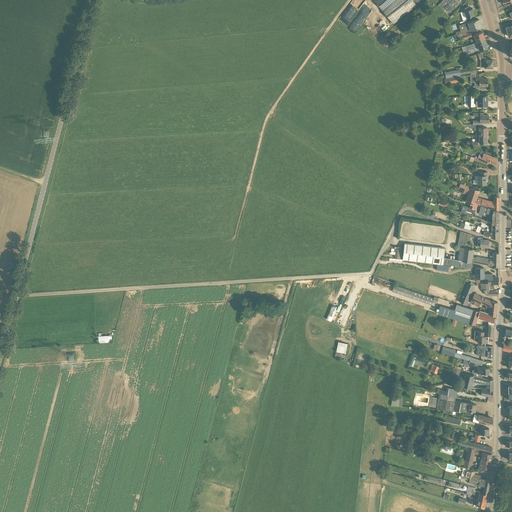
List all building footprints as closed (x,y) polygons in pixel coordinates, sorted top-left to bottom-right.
[(374,0),(393,24),(416,6),(423,0),(374,0)] [(443,0),(438,5),(440,8),(443,11),(445,10),(444,8),(445,7),(450,13),(463,0),(443,0)] [(462,12),(461,12),(463,21),(467,20),(466,18),(474,15),(472,8),(469,9),(468,6),(463,8),(461,9),(462,12)] [(462,33),(470,31),(481,27),(478,19),(468,23),(459,26),(460,31),(456,33),(457,38),(462,36),(462,33)] [(386,23),(380,28),(384,31),(389,27),(386,23)] [(482,32),(474,35),(476,42),(485,40),(482,32)] [(485,40),(476,42),(461,47),(463,52),(478,47),(479,50),(487,48),(485,40)] [(480,64),(480,68),(482,68),(493,68),(493,60),(491,60),(491,58),(488,58),(488,60),(487,60),(487,59),(485,59),(485,57),(483,58),(480,59),(480,64)] [(476,66),(459,69),(459,70),(461,76),(471,74),(476,73),(477,73),(476,66)] [(459,70),(444,73),(446,79),(455,77),(460,76),(461,76),(459,70)] [(471,74),(471,82),(475,82),(475,85),(479,86),(488,86),(488,79),(483,79),(483,77),(476,77),(476,73),(471,74)] [(487,106),(487,102),(487,94),(477,94),(473,95),(468,95),(468,106),(475,106),(475,104),(477,104),(477,106),(485,106),(485,107),(487,107),(487,106)] [(480,113),(474,113),(473,113),(473,117),(480,117),(480,120),(473,120),(473,125),(478,125),(482,125),(482,122),(488,122),(488,115),(483,115),(484,113),(480,113)] [(476,135),(487,135),(487,128),(478,128),(478,125),(473,125),(470,125),(470,127),(470,128),(474,128),(474,130),(476,130),(476,135)] [(479,143),(487,143),(487,135),(476,135),(476,142),(470,142),(470,146),(478,146),(478,143),(479,143)] [(479,157),(478,160),(481,161),(487,163),(488,161),(496,164),(498,159),(497,159),(481,152),(479,157)] [(477,180),(473,180),(473,184),(478,184),(486,184),(486,179),(486,176),(488,176),(487,172),(480,172),(480,176),(477,176),(477,180)] [(467,195),(465,201),(471,203),(469,207),(476,209),(478,204),(481,205),(491,208),(499,210),(499,197),(498,196),(495,195),(495,201),(494,203),(476,198),(479,190),(470,187),(467,195)] [(463,205),(461,212),(472,216),(474,217),(475,212),(481,214),(484,215),(484,216),(492,218),(492,223),(499,225),(499,211),(491,208),(481,205),(478,204),(476,209),(472,208),(469,207),(463,205)] [(489,232),(491,232),(499,234),(499,225),(492,223),(489,223),(489,229),(489,232)] [(480,230),(479,233),(491,238),(498,239),(499,239),(499,234),(491,232),(489,232),(487,231),(487,229),(481,227),(480,230)] [(460,231),(457,246),(465,248),(468,233),(460,231)] [(490,265),(498,267),(498,253),(493,252),(493,255),(493,256),(493,259),(492,260),(472,257),(473,249),(465,248),(457,246),(457,250),(459,250),(458,260),(443,258),(444,248),(404,243),(404,247),(396,246),(395,258),(402,259),(442,264),(443,264),(471,268),(472,262),(490,265)] [(483,268),(476,268),(476,279),(484,279),(490,279),(490,284),(498,284),(498,278),(492,278),(492,274),(483,274),(483,268)] [(484,284),(480,284),(486,295),(497,295),(498,295),(498,291),(494,291),(494,287),(490,287),(490,284),(490,279),(484,279),(484,284)] [(459,302),(467,305),(475,286),(468,283),(459,302)] [(433,298),(394,285),(392,292),(431,305),(432,302),(436,304),(438,298),(434,297),(433,298)] [(479,306),(481,302),(483,297),(474,293),(470,301),(479,306)] [(497,302),(491,301),(483,297),(481,302),(490,306),(489,314),(495,316),(497,302)] [(495,321),(495,317),(479,311),(473,309),(468,308),(456,304),(455,310),(440,305),(437,313),(452,318),(454,319),(468,323),(474,325),(475,325),(478,316),(488,319),(495,321)] [(486,327),(485,335),(493,336),(494,326),(494,325),(488,324),(488,326),(487,327),(486,327)] [(511,329),(506,329),(506,328),(505,328),(504,335),(510,336),(510,335),(511,335),(511,345),(505,344),(506,340),(504,340),(502,349),(511,351),(511,329)] [(478,339),(477,342),(482,343),(482,342),(487,343),(487,342),(487,340),(487,336),(484,335),(484,331),(478,331),(478,339)] [(336,351),(335,357),(345,359),(346,353),(347,344),(338,342),(336,351)] [(492,357),(493,347),(489,347),(478,345),(477,352),(476,355),(487,356),(487,357),(492,357)] [(413,367),(415,361),(424,364),(425,361),(413,357),(409,365),(413,367)] [(489,374),(489,367),(481,367),(481,365),(475,363),(469,361),(468,366),(474,368),(474,373),(474,375),(481,377),(481,373),(482,373),(489,374)] [(432,364),(429,371),(436,374),(439,367),(438,367),(435,365),(432,364)] [(461,377),(460,382),(463,382),(462,386),(471,388),(473,381),(485,384),(486,385),(486,388),(482,388),(482,389),(481,394),(492,396),(493,389),(492,380),(482,378),(481,377),(474,375),(466,373),(465,378),(461,377)] [(439,392),(456,397),(457,390),(447,388),(446,391),(438,389),(437,392),(439,392)] [(456,397),(439,392),(438,398),(438,402),(430,400),(429,408),(447,410),(450,410),(454,410),(455,401),(456,397)] [(476,404),(455,401),(454,410),(456,411),(464,412),(469,413),(470,410),(475,411),(476,404)] [(492,423),(493,419),(486,417),(474,414),(472,421),(479,423),(480,420),(487,422),(492,423)] [(484,427),(481,427),(480,434),(488,435),(489,428),(484,428),(484,427)] [(472,432),(470,439),(479,441),(480,435),(472,433),(472,432)] [(458,440),(453,439),(447,437),(446,440),(452,442),(452,443),(457,444),(491,452),(492,447),(459,439),(458,440)] [(469,447),(466,457),(472,458),(473,453),(482,455),(478,471),(490,474),(492,453),(469,447)] [(466,469),(464,477),(469,478),(479,481),(479,482),(489,483),(490,480),(480,478),(481,476),(474,474),(475,472),(466,469)] [(478,488),(481,488),(480,492),(487,494),(489,483),(479,482),(479,481),(469,478),(464,477),(461,476),(461,478),(469,480),(468,483),(478,485),(478,488)] [(468,486),(466,494),(468,495),(468,496),(469,497),(470,497),(471,493),(474,494),(474,495),(478,496),(477,499),(486,501),(487,494),(480,492),(474,491),(475,488),(472,487),(468,486)] [(484,507),(486,501),(477,499),(473,498),(469,497),(468,503),(484,507)]
